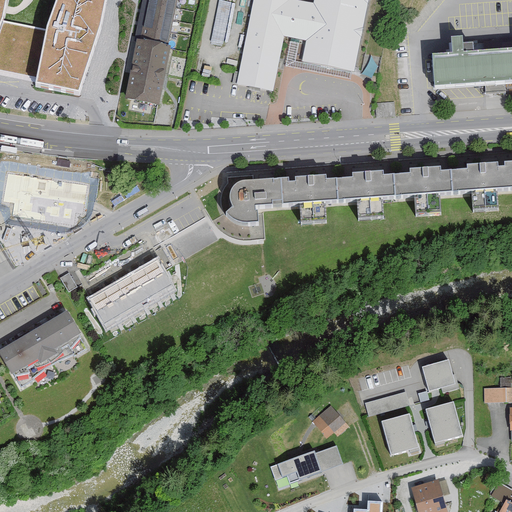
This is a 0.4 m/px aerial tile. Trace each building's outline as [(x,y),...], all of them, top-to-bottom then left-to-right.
[(37,78),(36,86),(77,94),(99,31),(105,0),(56,0),(47,26),(37,78)] [(142,0),(133,44),(132,44),(120,104),(155,111),(167,50),(165,50),(175,0),(142,0)] [(216,0),(213,40),(225,41),(228,1),(222,0),(216,0)] [(352,75),(367,0),(312,0),(311,6),(291,2),(291,0),(252,0),(235,88),(271,95),(282,41),(303,45),(299,64),(352,75)] [(0,27),(0,70),(37,78),(47,26),(3,18),(0,27)] [(511,83),(511,52),(473,55),(473,47),(464,48),(464,41),(451,42),(452,59),(432,60),(434,88),(485,86),(486,94),(506,93),(505,84),(511,83)] [(250,227),(256,225),(255,209),(299,206),(300,224),(327,222),(326,206),(358,203),(359,219),(383,218),(382,202),(415,200),(416,216),(442,214),(441,197),(472,195),(473,213),(497,211),(496,194),(511,192),(511,165),(466,169),(466,173),(440,175),(440,171),(408,173),(408,177),(381,179),(381,176),(351,178),(351,182),(325,183),(324,179),(240,185),(233,188),(229,195),(227,201),(228,206),(231,211),(225,217),(230,223),(235,226),(242,227),(250,227)] [(56,210),(60,179),(31,176),(27,207),(56,210)] [(18,246),(6,227),(0,230),(0,242),(6,252),(18,246)] [(165,290),(150,264),(84,303),(98,328),(165,290)] [(58,281),(66,293),(74,288),(66,276),(58,281)] [(73,336),(60,314),(0,349),(0,365),(6,375),(31,360),(34,365),(51,355),(48,351),(73,336)] [(448,360),(422,367),(429,392),(455,385),(448,360)] [(500,389),(485,389),(484,402),(510,402),(511,378),(500,378),(500,389)] [(366,401),(369,414),(410,404),(407,390),(366,401)] [(453,402),(426,409),(435,443),(462,436),(453,402)] [(349,427),(331,406),(313,422),(326,439),(334,433),(337,437),(349,427)] [(409,414),(382,421),(391,456),(419,448),(409,414)] [(314,452),(272,467),(276,478),(296,471),(300,480),(344,464),(337,446),(315,454),(314,452)] [(508,502),(511,494),(511,486),(497,480),(491,495),(508,502)] [(435,485),(434,481),(409,489),(416,511),(444,511),(440,495),(448,492),(445,482),(435,485)] [(368,500),(368,509),(367,511),(382,511),(383,501),(368,500)] [(511,511),(511,506),(503,502),(497,511),(511,511)]
